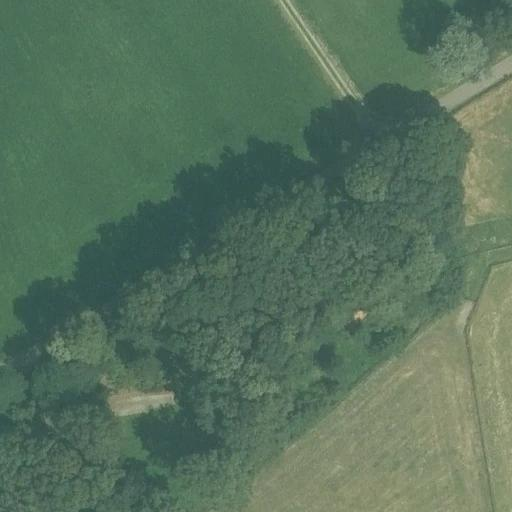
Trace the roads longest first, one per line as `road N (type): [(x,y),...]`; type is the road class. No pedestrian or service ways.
road 1 (unclassified): [(0,382),(511,68)]
road 2 (unknown): [(378,150),(279,0)]
